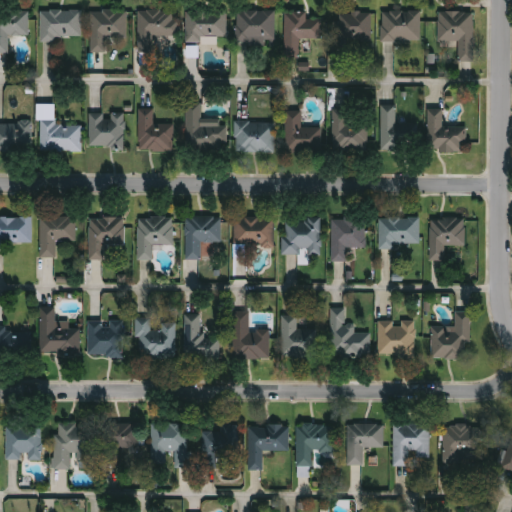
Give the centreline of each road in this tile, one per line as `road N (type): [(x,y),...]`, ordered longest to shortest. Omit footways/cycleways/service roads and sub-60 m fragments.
road 1 (residential): [(0,392),(461,394),(511,373)]
road 2 (residential): [(0,185),(500,186)]
road 3 (residential): [(511,342),(500,289),(500,0)]
